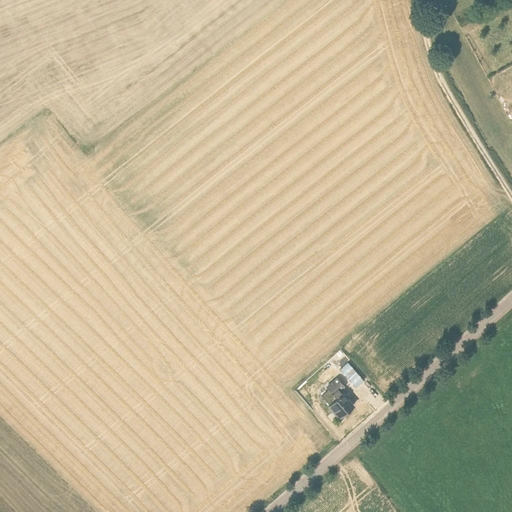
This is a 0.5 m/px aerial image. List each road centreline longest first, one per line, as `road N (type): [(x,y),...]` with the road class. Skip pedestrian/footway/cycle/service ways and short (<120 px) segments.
road 1 (tertiary): [(271,511),(511,299)]
road 2 (track): [(511,198),(448,94),(419,0)]
